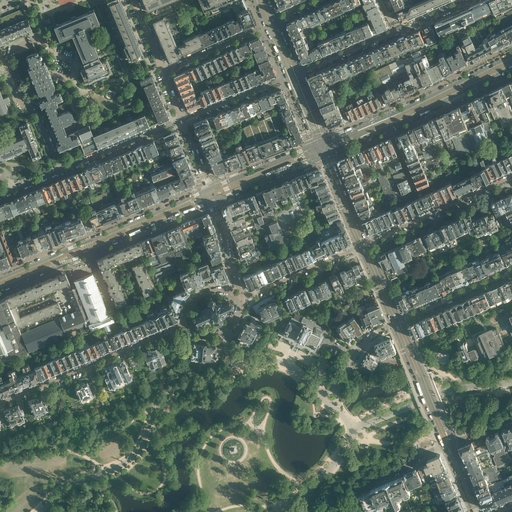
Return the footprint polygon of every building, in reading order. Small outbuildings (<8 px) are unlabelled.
[(106,0),(132,61),(137,60),(140,62),(144,60),(118,0),(106,0)] [(142,0),(147,11),(173,0),(142,0)] [(254,23),(244,0),(198,0),(206,18),(232,7),(237,20),(238,20),(241,29),(246,26),(254,23)] [(295,4),(292,0),(277,0),(277,1),(280,9),(282,10),(288,7),(295,4)] [(343,10),(339,0),(338,0),(334,2),(339,14),(341,13),(340,11),(343,10)] [(349,9),(345,0),(339,0),(343,10),(346,9),(347,10),(349,9)] [(354,5),(352,0),(345,0),(349,9),(352,8),(351,6),(354,5)] [(377,5),(375,0),(372,0),(365,3),(363,4),(366,10),(367,10),(377,5)] [(406,0),(404,1),(403,0),(391,0),(396,10),(415,1),(414,0),(406,0)] [(410,19),(451,0),(425,0),(416,4),(405,9),(410,19)] [(493,10),(490,2),(489,0),(483,3),(488,13),(493,10)] [(511,1),(511,2),(511,0),(494,0),(490,2),(493,10),(497,18),(511,10),(511,1)] [(415,1),(396,10),(398,12),(405,9),(416,4),(415,1)] [(339,14),(334,2),(328,5),(333,15),(336,13),(336,15),(339,14)] [(488,13),(483,3),(477,5),(482,16),(488,13)] [(333,15),(328,5),(323,7),(327,19),(330,18),(329,16),(333,15)] [(383,16),(377,5),(367,10),(368,12),(367,13),(369,18),(370,17),(371,21),(383,16)] [(482,16),(477,5),(470,8),(475,19),(482,16)] [(327,19),(323,7),(317,10),(321,20),(324,19),(325,20),(327,19)] [(467,24),(476,20),(475,19),(470,8),(435,24),(440,36),(460,28),(463,35),(470,31),(467,24)] [(410,19),(405,9),(398,12),(402,22),(410,19)] [(3,98),(0,90),(0,74),(1,74),(0,70),(0,44),(6,42),(7,44),(30,34),(28,31),(31,29),(27,19),(26,19),(25,15),(22,10),(0,19),(2,24),(4,28),(3,29),(1,30),(0,27),(0,114),(1,116),(14,111),(12,106),(7,108),(5,102),(10,100),(8,96),(3,98)] [(70,34),(83,64),(100,57),(87,27),(97,23),(92,10),(53,26),(58,39),(68,35),(70,34)] [(321,20),(317,10),(312,12),(316,23),(321,20)] [(511,11),(498,17),(502,25),(503,25),(505,30),(511,42),(511,41),(511,11)] [(316,23),(312,12),(307,15),(310,24),(311,25),(316,23)] [(185,39),(184,37),(174,13),(151,23),(168,63),(203,46),(198,36),(198,35),(184,41),(186,44),(184,45),(184,44),(183,45),(179,47),(179,45),(177,46),(175,43),(177,42),(185,39)] [(310,24),(307,15),(301,17),(305,27),(310,24)] [(388,28),(383,16),(371,21),(374,26),(371,28),(373,34),(377,32),(377,33),(388,28)] [(305,27),(301,17),(297,19),(288,23),(287,25),(289,30),(298,26),(298,27),(300,26),(302,31),(306,29),(305,27)] [(241,29),(238,20),(237,20),(235,22),(233,19),(225,23),(231,34),(241,29)] [(373,34),(371,28),(368,23),(365,24),(365,22),(362,23),(363,25),(368,36),(373,34)] [(231,34),(225,23),(220,25),(225,36),(231,34)] [(225,36),(220,25),(215,28),(220,39),(225,36)] [(368,36),(363,25),(357,27),(362,39),(368,36)] [(300,31),(298,27),(298,26),(289,30),(291,35),(300,31)] [(437,42),(433,34),(434,34),(434,33),(433,34),(431,30),(432,30),(430,26),(422,30),(423,33),(424,33),(426,37),(425,37),(426,38),(430,45),(437,42)] [(477,50),(470,35),(464,37),(463,35),(462,35),(458,37),(461,44),(471,62),(471,63),(472,62),(477,60),(478,59),(491,52),(491,53),(492,52),(494,51),(489,40),(482,26),(479,27),(473,30),(475,35),(477,34),(482,45),(480,46),(481,48),(477,50)] [(362,39),(357,27),(352,30),(356,41),(362,39)] [(220,39),(215,28),(209,31),(214,41),(220,39)] [(308,48),(306,43),(312,40),(307,29),(306,29),(302,31),(301,32),(301,31),(300,31),(291,35),(294,41),(296,47),(298,53),(301,58),(310,54),(307,49),(308,48)] [(356,41),(352,30),(346,32),(351,43),(356,41)] [(511,42),(505,30),(503,31),(504,34),(500,35),(506,45),(511,42)] [(214,41),(209,31),(204,33),(209,44),(214,41)] [(427,48),(420,31),(419,31),(415,33),(420,44),(422,49),(427,48)] [(351,43),(346,32),(341,35),(345,46),(351,43)] [(209,44),(204,33),(198,36),(203,46),(209,44)] [(420,44),(415,33),(410,35),(415,46),(420,44)] [(506,45),(500,35),(498,36),(497,34),(494,35),(500,48),(506,45)] [(345,46),(341,35),(335,37),(340,48),(345,46)] [(415,46),(410,35),(404,37),(409,48),(415,46)] [(500,48),(494,35),(492,36),(493,39),(489,40),(494,51),(495,50),(495,51),(500,48)] [(340,48),(335,37),(335,36),(329,38),(329,39),(334,51),(340,48)] [(253,47),(255,52),(264,48),(264,47),(263,44),(262,42),(260,38),(258,37),(247,42),(244,44),(232,50),(237,61),(239,60),(239,59),(250,54),(248,51),(252,50),(251,48),(253,47)] [(409,48),(404,37),(398,40),(403,51),(409,48)] [(455,71),(468,64),(462,52),(463,51),(462,50),(460,45),(459,45),(459,44),(458,44),(454,37),(442,43),(441,43),(441,44),(443,46),(452,42),(453,42),(455,47),(456,47),(457,49),(459,48),(460,51),(456,52),(458,56),(454,58),(454,57),(455,56),(455,55),(454,53),(452,54),(447,57),(455,71)] [(334,51),(329,39),(324,42),(329,53),(334,51)] [(403,51),(398,40),(393,42),(398,53),(403,51)] [(329,53),(324,42),(319,44),(319,46),(323,55),(329,53)] [(398,53),(393,42),(388,44),(392,55),(398,53)] [(392,55),(388,44),(387,44),(387,45),(382,47),(387,58),(392,55)] [(323,55),(319,46),(313,49),(310,51),(311,53),(314,59),(324,55),(323,55)] [(387,58),(382,47),(377,49),(381,60),(387,58)] [(440,78),(434,66),(431,67),(431,66),(430,66),(426,59),(431,57),(436,55),(433,47),(420,51),(433,82),(440,78)] [(269,59),(264,48),(255,52),(253,53),(258,64),(269,59)] [(381,60),(377,49),(371,51),(376,62),(381,60)] [(237,61),(232,50),(226,52),(231,63),(234,61),(234,62),(237,61)] [(376,62),(371,51),(371,52),(366,54),(370,64),(376,62)] [(433,82),(420,51),(410,55),(411,55),(403,59),(402,58),(389,64),(394,77),(408,70),(417,90),(425,86),(433,82)] [(67,135),(63,125),(71,122),(70,121),(71,121),(73,117),(71,112),(67,111),(58,114),(57,111),(56,109),(55,106),(58,105),(56,102),(62,99),(59,92),(52,95),(51,93),(53,92),(52,90),(54,89),(54,87),(55,87),(54,85),(50,76),(51,76),(48,70),(44,61),(41,62),(40,58),(41,57),(41,56),(41,55),(40,55),(39,56),(37,52),(33,54),(32,53),(30,54),(30,55),(26,57),(30,67),(27,68),(31,77),(33,83),(34,83),(37,92),(38,92),(38,94),(39,94),(40,94),(40,95),(44,93),(45,95),(46,98),(38,101),(41,108),(50,131),(54,129),(60,142),(56,143),(59,151),(68,147),(71,146),(71,145),(79,142),(80,143),(84,153),(98,148),(89,126),(83,128),(67,135)] [(231,63),(226,52),(221,55),(225,65),(228,64),(229,65),(231,64),(231,63)] [(440,63),(445,76),(455,71),(447,57),(445,52),(438,55),(440,58),(437,59),(440,63)] [(314,59),(311,53),(310,54),(301,58),(303,63),(305,63),(314,59)] [(370,64),(366,54),(360,56),(366,70),(369,68),(368,65),(370,64)] [(226,66),(225,65),(221,55),(215,57),(221,69),(226,66)] [(366,70),(360,56),(355,58),(360,69),(362,68),(364,71),(366,70)] [(100,57),(83,64),(85,70),(81,72),(87,84),(115,72),(110,59),(107,60),(102,62),(100,57)] [(221,69),(215,57),(210,60),(215,71),(221,69)] [(360,69),(355,58),(350,61),(355,74),(358,73),(357,70),(360,69)] [(273,70),(271,64),(269,59),(258,64),(260,69),(261,68),(263,72),(260,73),(261,75),(273,70)] [(215,71),(210,60),(204,62),(210,74),(215,71)] [(355,74),(350,61),(344,63),(349,74),(351,72),(353,76),(355,74)] [(210,74),(204,62),(199,65),(204,77),(210,74)] [(349,74),(344,63),(339,65),(345,79),(347,78),(346,75),(349,74)] [(445,76),(440,63),(434,66),(440,78),(445,76)] [(399,88),(394,77),(389,64),(373,72),(381,90),(387,104),(403,96),(399,88)] [(204,77),(199,65),(193,68),(198,79),(204,77)] [(345,79),(339,65),(333,67),(338,78),(341,77),(342,80),(345,79)] [(338,78),(333,67),(328,70),(334,84),(337,82),(335,79),(338,78)] [(198,79),(193,68),(187,70),(190,77),(191,79),(192,78),(192,79),(194,78),(196,80),(198,79)] [(190,77),(187,70),(173,77),(176,83),(188,78),(190,77)] [(263,81),(261,75),(260,73),(256,74),(255,70),(253,71),(257,83),(263,81)] [(274,76),(275,74),(273,70),(261,75),(263,81),(267,79),(268,79),(270,78),(271,78),(274,76)] [(334,84),(328,70),(322,72),(325,78),(326,81),(327,82),(330,81),(331,85),(334,84)] [(417,90),(408,70),(394,77),(399,88),(403,96),(410,93),(417,90)] [(257,83),(253,71),(247,73),(247,74),(252,85),(254,84),(257,83)] [(325,78),(322,72),(310,77),(309,79),(311,83),(323,78),(323,79),(325,78)] [(252,85),(247,74),(241,76),(246,87),(252,85)] [(154,82),(151,76),(139,81),(142,87),(143,86),(154,82)] [(246,87),(241,76),(236,78),(240,90),(246,87)] [(189,84),(188,80),(189,80),(188,78),(176,83),(178,88),(189,84)] [(240,90),(236,78),(230,81),(235,92),(240,90)] [(324,84),(322,82),(323,79),(323,78),(311,83),(314,89),(324,84)] [(235,92),(230,81),(225,83),(229,94),(235,92)] [(156,87),(154,82),(143,86),(146,92),(156,88),(156,87)] [(511,87),(510,82),(502,86),(506,96),(510,95),(511,99),(511,87)] [(190,83),(189,84),(178,88),(181,94),(193,89),(190,83)] [(229,94),(225,83),(219,85),(224,96),(229,94)] [(316,94),(327,89),(330,88),(329,86),(325,87),(324,84),(314,89),(316,94)] [(224,96),(219,85),(214,88),(218,98),(224,96)] [(502,127),(511,122),(511,110),(511,111),(507,98),(506,96),(502,86),(502,87),(498,88),(494,90),(490,92),(487,94),(493,108),(494,108),(498,117),(502,127)] [(356,119),(349,104),(341,87),(337,89),(343,104),(339,106),(338,106),(323,112),(328,124),(343,118),(343,117),(347,115),(350,121),(356,119)] [(159,94),(156,88),(146,92),(148,98),(159,94)] [(218,98),(214,88),(208,90),(213,101),(218,98)] [(194,95),(195,94),(193,89),(181,94),(183,99),(194,95)] [(213,101),(208,90),(203,92),(207,103),(213,101)] [(284,95),(282,91),(280,90),(272,93),(274,99),(284,96),(284,95)] [(319,101),(333,95),(336,94),(335,92),(333,93),(333,92),(331,93),(330,90),(316,95),(319,101)] [(382,106),(387,104),(381,90),(376,93),(382,106)] [(207,103),(203,92),(201,93),(202,96),(198,97),(199,99),(201,105),(207,103)] [(275,102),(274,99),(272,93),(271,93),(267,95),(271,106),(273,106),(272,103),(275,102)] [(382,106),(376,93),(373,94),(372,93),(370,94),(377,109),(382,106)] [(161,100),(159,94),(148,98),(151,104),(161,100)] [(377,109),(370,94),(367,96),(367,97),(366,98),(372,111),(377,109)] [(493,108),(487,94),(480,97),(489,115),(493,115),(495,119),(498,117),(494,108),(493,108)] [(196,100),(194,95),(183,99),(185,105),(196,100)] [(280,123),(278,118),(276,114),(275,114),(272,109),(272,108),(271,106),(267,95),(262,97),(266,108),(269,114),(264,116),(265,118),(243,127),(251,146),(256,159),(262,157),(289,146),(284,135),(280,123)] [(321,107),(335,101),(339,99),(338,96),(334,98),(333,95),(319,101),(321,107)] [(286,101),(284,96),(274,99),(275,102),(277,106),(278,105),(286,101)] [(266,108),(262,97),(257,99),(262,110),(264,116),(269,114),(266,108)] [(491,144),(498,141),(495,135),(493,136),(493,134),(495,133),(490,121),(490,119),(489,115),(480,97),(472,101),(479,115),(478,115),(480,118),(482,123),(469,128),(460,107),(452,111),(451,111),(443,115),(455,145),(456,150),(458,154),(459,157),(475,150),(475,149),(490,142),(491,144)] [(372,111),(366,98),(363,99),(362,98),(359,99),(366,114),(372,111)] [(201,105),(199,99),(197,100),(196,100),(185,105),(187,111),(188,110),(188,111),(201,105)] [(262,110),(257,99),(254,100),(251,101),(255,111),(259,110),(259,111),(262,110)] [(366,114),(359,99),(357,100),(357,102),(353,104),(352,103),(349,104),(356,119),(366,114)] [(164,106),(161,100),(151,104),(153,110),(164,106)] [(255,111),(251,101),(248,103),(246,103),(250,114),(252,114),(252,113),(255,111)] [(289,107),(286,101),(278,105),(277,106),(272,108),(272,109),(274,108),(275,110),(276,110),(277,112),(279,111),(289,107)] [(323,112),(338,106),(339,106),(338,104),(336,104),(335,101),(321,107),(323,112)] [(479,115),(472,101),(466,104),(470,115),(473,121),(480,118),(478,115),(479,115)] [(250,114),(246,103),(240,106),(245,118),(251,116),(250,114)] [(66,110),(64,104),(57,107),(57,109),(56,109),(57,111),(58,110),(59,112),(66,110)] [(470,115),(466,104),(460,107),(467,121),(469,121),(467,116),(470,115)] [(166,112),(164,106),(153,110),(156,116),(166,112)] [(245,118),(240,106),(234,108),(239,120),(245,118)] [(291,112),(289,107),(279,111),(277,112),(278,116),(281,115),(282,116),(291,112)] [(239,120),(234,108),(228,110),(233,121),(233,123),(239,120)] [(233,121),(228,110),(223,113),(228,125),(230,124),(229,122),(233,121)] [(169,118),(167,112),(166,112),(156,116),(159,123),(159,122),(161,122),(166,119),(167,119),(169,118),(169,119),(169,118)] [(284,121),(293,118),(291,112),(282,116),(278,118),(280,123),(284,121)] [(228,125),(223,113),(217,115),(222,127),(228,125)] [(149,127),(144,114),(138,117),(143,129),(149,127)] [(82,126),(80,125),(77,118),(77,116),(75,115),(74,117),(74,116),(73,117),(71,121),(70,121),(71,122),(63,125),(67,135),(83,128),(82,126)] [(222,127),(217,115),(212,117),(213,119),(217,129),(222,127)] [(330,129),(350,121),(347,115),(343,117),(343,118),(328,124),(330,129)] [(455,145),(443,115),(437,118),(444,138),(445,140),(449,139),(451,147),(455,145)] [(143,129),(138,117),(133,119),(138,131),(143,129)] [(195,128),(207,122),(213,119),(212,117),(208,118),(208,119),(207,119),(204,120),(199,122),(193,124),(195,128)] [(296,124),(293,118),(284,121),(287,127),(296,124)] [(444,138),(437,118),(429,122),(428,122),(434,138),(435,142),(444,138)] [(138,131),(133,119),(127,122),(132,134),(138,131)] [(15,154),(18,153),(29,148),(30,153),(33,159),(43,155),(36,138),(29,122),(19,126),(21,132),(22,132),(24,136),(13,141),(13,140),(10,142),(8,143),(7,140),(0,143),(0,160),(5,159),(4,159),(15,154)] [(132,134),(127,122),(121,124),(126,136),(132,134)] [(197,134),(209,128),(207,122),(195,128),(197,134)] [(434,138),(428,122),(423,124),(427,136),(429,140),(431,139),(433,144),(436,143),(435,142),(434,138)] [(104,145),(99,133),(95,123),(89,126),(98,148),(104,145)] [(126,136),(121,124),(116,126),(121,138),(126,136)] [(298,129),(296,124),(287,127),(287,129),(289,128),(290,132),(298,129)] [(441,159),(437,146),(432,148),(430,144),(427,145),(426,141),(429,140),(427,136),(423,124),(422,125),(419,126),(418,127),(414,129),(414,128),(413,129),(419,144),(422,143),(423,147),(421,147),(422,151),(423,154),(425,160),(409,166),(411,172),(422,168),(427,166),(427,165),(441,159)] [(121,138),(116,126),(110,129),(115,141),(121,138)] [(200,140),(212,134),(209,128),(197,134),(200,140)] [(115,141),(110,129),(99,133),(104,145),(115,141)] [(302,139),(300,135),(298,129),(290,132),(289,133),(290,135),(293,144),(294,144),(302,141),(302,139)] [(419,144),(413,129),(408,131),(416,153),(422,151),(421,147),(419,144)] [(416,153),(408,131),(396,136),(401,147),(407,160),(417,156),(416,153)] [(177,138),(175,132),(163,137),(166,143),(177,138)] [(202,146),(215,140),(212,134),(200,140),(202,146)] [(293,144),(290,135),(287,135),(287,134),(284,135),(289,146),(293,144)] [(165,149),(179,143),(179,142),(178,140),(177,138),(166,143),(164,143),(165,146),(162,147),(163,148),(157,151),(158,152),(165,149)] [(397,155),(390,139),(384,141),(392,159),(395,158),(394,156),(397,155)] [(205,152),(217,146),(215,140),(202,146),(205,152)] [(157,151),(155,146),(157,145),(156,141),(154,142),(153,141),(148,144),(152,155),(153,155),(153,154),(157,152),(157,153),(158,153),(158,152),(157,151)] [(397,170),(392,159),(384,141),(378,144),(392,176),(404,171),(402,167),(397,170)] [(182,149),(181,147),(180,146),(179,143),(165,149),(167,152),(170,151),(171,154),(182,149)] [(152,155),(148,144),(142,146),(146,157),(151,155),(151,156),(152,155)] [(392,176),(378,144),(367,148),(377,172),(376,173),(388,202),(395,200),(402,197),(401,195),(396,184),(395,182),(392,176)] [(251,161),(245,149),(242,150),(240,145),(238,146),(245,163),(251,161)] [(146,157),(142,146),(136,148),(141,159),(146,157)] [(207,157),(219,152),(217,146),(205,152),(207,157)] [(245,163),(238,146),(235,147),(237,152),(235,153),(240,165),(245,163)] [(256,159),(251,146),(245,148),(245,149),(251,161),(256,159)] [(141,159),(136,148),(131,150),(131,151),(135,161),(141,159)] [(377,172),(367,148),(362,151),(366,162),(369,168),(372,175),(376,173),(377,172)] [(182,149),(171,154),(170,154),(173,160),(185,155),(182,149)] [(135,161),(131,151),(125,153),(130,164),(135,161)] [(366,162),(362,151),(356,153),(360,162),(361,164),(366,162)] [(511,169),(506,156),(503,151),(500,152),(502,156),(503,156),(503,158),(500,159),(506,172),(511,169)] [(216,160),(222,157),(219,152),(207,157),(209,163),(216,160)] [(130,164),(125,153),(119,155),(124,166),(130,164)] [(240,165),(235,153),(228,155),(233,168),(240,165)] [(360,162),(356,153),(351,156),(355,165),(360,162)] [(409,166),(425,160),(423,154),(417,156),(407,160),(409,166)] [(124,166),(119,155),(114,158),(119,170),(120,169),(119,168),(124,166)] [(187,161),(185,155),(173,160),(175,166),(187,161)] [(234,168),(233,168),(228,155),(222,158),(223,159),(223,160),(227,170),(234,168)] [(402,167),(400,162),(397,155),(394,156),(395,158),(392,159),(397,170),(402,167)] [(355,165),(351,156),(344,158),(348,167),(355,165)] [(506,172),(500,159),(497,161),(494,156),(492,157),(494,162),(500,175),(506,172)] [(119,170),(114,158),(108,160),(113,171),(117,169),(118,170),(119,170)] [(366,162),(361,164),(355,166),(355,165),(348,167),(344,158),(339,160),(339,162),(345,178),(362,171),(369,168),(366,162)] [(495,178),(489,165),(485,167),(484,163),(484,162),(483,159),(480,160),(483,168),(489,180),(495,178)] [(113,171),(108,160),(102,162),(107,175),(109,174),(108,173),(113,171)] [(221,172),(217,162),(216,160),(209,163),(212,170),(214,173),(216,174),(221,172)] [(227,170),(223,160),(217,162),(221,172),(221,173),(227,170)] [(196,182),(191,171),(189,166),(187,161),(175,166),(172,167),(174,173),(178,172),(180,176),(183,175),(184,177),(188,187),(195,184),(196,182)] [(436,168),(436,166),(438,165),(437,161),(428,165),(431,172),(434,171),(433,169),(436,168)] [(108,176),(107,175),(102,162),(102,163),(101,163),(100,163),(99,164),(98,164),(97,165),(96,165),(103,182),(105,181),(104,177),(107,175),(107,176),(108,176)] [(500,175),(494,162),(489,164),(489,165),(495,178),(500,175)] [(174,173),(172,167),(170,163),(165,165),(169,175),(174,173)] [(103,182),(96,165),(90,168),(95,181),(97,181),(96,180),(99,179),(100,183),(103,182)] [(169,175),(165,165),(157,168),(161,178),(169,175)] [(95,181),(90,168),(89,168),(88,168),(87,168),(88,169),(86,169),(84,170),(83,170),(90,187),(92,186),(91,182),(94,181),(94,182),(95,181)] [(161,178),(157,168),(150,171),(154,181),(161,178)] [(424,173),(422,168),(411,172),(414,178),(424,173)] [(476,186),(470,174),(468,168),(466,169),(469,176),(460,180),(465,191),(471,189),(476,187),(476,186)] [(489,180),(483,168),(481,169),(481,170),(477,171),(483,183),(489,180)] [(327,187),(320,170),(320,169),(319,169),(301,176),(306,190),(310,189),(311,191),(315,189),(316,192),(327,187)] [(90,187),(83,170),(82,171),(79,172),(78,173),(77,173),(82,186),(86,184),(88,188),(90,187)] [(483,183),(477,171),(477,170),(474,171),(475,172),(470,174),(476,186),(483,183)] [(360,180),(358,176),(363,174),(362,171),(345,178),(347,184),(360,180)] [(406,177),(404,171),(392,176),(395,182),(406,177)] [(82,186),(77,173),(75,174),(75,173),(73,174),(73,175),(71,175),(78,192),(80,191),(79,187),(82,186)] [(427,179),(424,173),(414,178),(416,184),(427,179)] [(465,191),(460,180),(457,173),(450,176),(453,183),(452,184),(457,195),(462,193),(465,191)] [(78,192),(71,175),(71,176),(69,176),(67,177),(65,178),(70,191),(74,189),(75,193),(78,192)] [(306,190),(301,176),(299,177),(298,177),(295,178),(301,195),(304,193),(304,191),(306,190)] [(188,187),(184,177),(178,179),(183,189),(188,187)] [(434,184),(431,177),(427,179),(416,184),(418,189),(427,186),(427,187),(428,186),(434,184)] [(70,191),(65,178),(58,181),(65,197),(68,196),(66,192),(70,191)] [(311,219),(307,210),(304,202),(301,195),(295,178),(289,181),(299,204),(296,205),(276,213),(277,213),(274,214),(277,221),(286,242),(287,244),(305,236),(305,235),(305,230),(302,223),(311,219)] [(183,189),(178,179),(173,181),(177,191),(183,189)] [(411,190),(407,179),(396,184),(401,195),(411,190)] [(362,186),(360,180),(347,184),(350,191),(362,186)] [(457,195),(452,184),(451,185),(450,183),(449,180),(446,182),(447,184),(444,186),(449,198),(457,195)] [(65,197),(58,181),(52,183),(57,196),(61,194),(63,198),(65,197)] [(177,191),(173,181),(167,184),(171,194),(177,191)] [(299,204),(289,181),(284,183),(288,192),(292,203),(295,202),(296,205),(299,204)] [(171,194),(167,184),(166,182),(163,183),(155,186),(160,199),(171,194)] [(57,196),(52,183),(46,186),(53,203),(55,202),(54,198),(57,196)] [(288,192),(284,183),(273,187),(276,197),(280,195),(281,198),(280,198),(282,201),(287,199),(286,196),(285,196),(284,194),(288,192)] [(53,203),(46,186),(45,186),(44,187),(44,186),(41,187),(41,188),(40,188),(45,200),(45,201),(49,200),(50,204),(53,203)] [(160,199),(155,186),(154,187),(154,186),(150,187),(151,188),(150,189),(155,201),(160,199)] [(365,192),(362,186),(350,191),(353,197),(365,192)] [(436,204),(431,192),(428,186),(427,187),(424,188),(427,195),(418,199),(423,210),(436,204)] [(449,198),(444,186),(437,189),(443,201),(449,198)] [(276,197),(273,187),(262,192),(265,201),(269,200),(270,202),(269,203),(270,206),(279,202),(276,197)] [(330,193),(327,187),(316,192),(319,198),(330,193)] [(45,200),(40,188),(39,188),(33,191),(38,203),(45,200)] [(155,201),(150,189),(149,188),(144,190),(150,203),(155,201)] [(443,201),(437,189),(431,192),(436,204),(443,201)] [(150,203),(144,190),(139,192),(145,205),(150,203)] [(38,203),(33,191),(29,193),(27,193),(32,205),(38,203)] [(120,216),(113,199),(110,191),(82,202),(87,213),(91,211),(94,216),(89,218),(93,228),(120,216)] [(140,208),(134,194),(133,191),(128,194),(134,210),(140,208)] [(367,199),(366,196),(368,195),(367,191),(365,192),(353,197),(355,203),(367,199)] [(145,205),(139,192),(138,193),(137,194),(137,193),(134,194),(140,208),(145,205)] [(267,206),(265,201),(262,192),(256,194),(259,202),(261,208),(266,206),(267,209),(268,212),(273,210),(272,207),(269,209),(267,206)] [(32,205),(27,193),(21,196),(26,208),(32,205)] [(332,200),(330,193),(319,198),(321,204),(332,200)] [(134,210),(128,194),(123,196),(129,212),(134,210)] [(511,207),(511,194),(493,203),(497,214),(498,213),(505,210),(511,207)] [(258,206),(254,195),(248,198),(252,207),(253,210),(255,214),(257,213),(256,212),(260,210),(258,206)] [(26,208),(21,196),(18,197),(14,199),(19,211),(26,208)] [(129,212),(123,196),(117,198),(119,203),(124,214),(129,212)] [(252,207),(248,198),(248,197),(243,199),(239,201),(243,211),(245,210),(244,207),(248,205),(249,208),(252,207)] [(124,214),(119,203),(118,203),(116,198),(113,199),(120,216),(124,214)] [(19,211),(14,199),(8,202),(13,213),(19,211)] [(369,205),(367,199),(355,203),(358,210),(368,205),(369,205)] [(423,210),(418,199),(411,202),(417,213),(423,210)] [(335,206),(332,200),(321,204),(315,206),(316,209),(322,207),(324,211),(335,206)] [(243,211),(239,201),(235,203),(231,204),(235,214),(237,213),(236,210),(240,208),(241,212),(243,211)] [(13,213),(8,202),(2,204),(7,217),(13,214),(13,213)] [(417,213),(411,202),(405,205),(410,216),(417,213)] [(235,214),(231,204),(227,206),(231,216),(233,215),(235,220),(237,219),(235,214)] [(359,214),(374,208),(373,205),(369,207),(368,205),(358,210),(359,214)] [(410,216),(405,205),(401,207),(400,206),(398,207),(403,219),(410,216)] [(231,216),(227,206),(222,208),(222,210),(221,210),(223,214),(227,222),(233,220),(231,216)] [(337,212),(335,206),(324,211),(326,217),(337,212)] [(403,219),(398,207),(396,208),(396,209),(392,211),(397,222),(403,219)] [(369,217),(374,215),(372,210),(360,215),(363,222),(370,219),(369,217)] [(397,222),(392,211),(391,210),(386,212),(391,224),(397,222)] [(340,219),(337,212),(326,217),(329,223),(335,221),(340,219)] [(391,224),(386,212),(380,215),(386,227),(391,224)] [(211,221),(210,217),(209,217),(208,215),(209,215),(208,215),(207,214),(201,217),(204,226),(206,226),(205,225),(212,222),(211,221)] [(474,221),(473,220),(470,214),(464,217),(469,230),(470,231),(475,228),(476,228),(474,221)] [(386,227),(380,215),(375,217),(380,229),(386,227)] [(499,228),(493,216),(491,215),(489,216),(488,215),(486,216),(492,231),(499,228)] [(79,233),(74,221),(72,216),(66,219),(67,221),(73,236),(79,233)] [(86,231),(81,220),(80,216),(77,217),(78,219),(74,220),(79,233),(86,231)] [(240,224),(239,221),(245,219),(244,216),(237,219),(235,220),(233,220),(227,222),(229,228),(240,224)] [(492,231),(486,216),(484,217),(479,219),(484,232),(485,234),(492,231)] [(92,228),(88,217),(81,220),(86,231),(92,228)] [(215,231),(212,224),(212,222),(205,225),(206,226),(204,226),(201,217),(196,219),(198,225),(203,236),(203,235),(215,231)] [(380,229),(375,217),(370,219),(375,232),(380,229)] [(469,230),(464,217),(458,220),(463,233),(469,230)] [(203,236),(198,225),(196,219),(191,221),(196,234),(198,238),(203,236)] [(344,228),(340,219),(335,221),(336,224),(337,224),(338,226),(335,227),(336,230),(335,230),(335,231),(344,228)] [(375,232),(370,219),(363,222),(368,233),(370,234),(375,232)] [(484,232),(479,219),(476,220),(475,219),(473,220),(474,221),(476,228),(475,228),(478,235),(484,232)] [(463,233),(458,220),(452,223),(457,235),(463,233)] [(73,236),(67,221),(65,222),(66,224),(62,225),(67,238),(73,236)] [(196,234),(191,221),(186,223),(189,230),(193,240),(198,238),(196,234)] [(286,242),(277,221),(268,224),(271,232),(269,233),(269,234),(264,236),(266,240),(268,246),(269,249),(286,242)] [(245,229),(243,225),(246,224),(245,222),(240,224),(229,228),(232,234),(245,229)] [(193,240),(189,230),(186,223),(181,225),(185,235),(186,238),(187,240),(188,242),(193,240)] [(457,235),(452,223),(446,225),(454,244),(457,243),(454,237),(457,235)] [(60,241),(55,228),(52,229),(50,225),(48,226),(55,243),(60,241)] [(67,238),(62,225),(58,227),(57,225),(55,226),(55,228),(60,241),(67,238)] [(186,238),(185,235),(181,225),(178,226),(184,241),(186,246),(188,245),(189,245),(188,242),(187,240),(186,238)] [(454,244),(446,225),(440,228),(446,242),(449,240),(451,245),(454,244)] [(55,243),(48,226),(42,228),(49,245),(55,243)] [(186,246),(184,241),(178,226),(173,229),(172,229),(171,229),(169,230),(167,231),(166,231),(171,244),(174,250),(170,252),(172,257),(182,253),(183,257),(185,256),(185,254),(187,253),(186,251),(190,250),(188,245),(186,246)] [(49,245),(42,228),(37,230),(37,232),(44,248),(49,245)] [(344,228),(335,231),(336,233),(336,234),(338,233),(338,234),(339,234),(344,246),(349,244),(349,243),(350,243),(350,242),(350,241),(344,228)] [(246,235),(250,233),(249,231),(246,232),(245,229),(232,234),(234,240),(246,235)] [(444,241),(438,229),(432,232),(437,244),(436,245),(437,247),(439,246),(438,244),(444,241)] [(12,257),(2,231),(0,231),(0,239),(5,252),(10,266),(15,264),(14,263),(16,262),(19,261),(18,260),(19,259),(19,258),(22,257),(16,244),(16,243),(14,244),(14,245),(15,248),(13,248),(16,256),(13,257),(12,257)] [(171,244),(166,231),(162,233),(167,245),(171,244)] [(205,241),(217,236),(215,231),(203,235),(205,240),(203,240),(204,242),(205,242),(205,241)] [(44,248),(37,232),(32,234),(33,237),(38,250),(44,248)] [(437,244),(432,232),(424,235),(431,251),(437,248),(437,247),(436,245),(437,244)] [(172,257),(170,252),(167,245),(162,233),(151,238),(157,254),(150,257),(147,258),(156,282),(179,273),(172,257)] [(344,246),(339,234),(338,234),(338,233),(336,234),(336,233),(332,234),(333,237),(338,248),(338,249),(344,246)] [(490,241),(501,237),(499,233),(488,237),(490,241)] [(235,247),(236,246),(255,238),(254,236),(251,238),(251,237),(247,238),(246,235),(234,240),(236,244),(234,244),(235,247)] [(38,250),(33,237),(31,238),(30,236),(28,237),(34,252),(38,250)] [(218,242),(217,240),(217,236),(205,241),(205,242),(206,245),(205,245),(206,247),(218,242)] [(338,248),(333,237),(328,239),(327,236),(325,237),(327,239),(332,251),(338,248)] [(34,252),(28,237),(26,238),(27,240),(25,241),(30,253),(34,252)] [(157,254),(151,238),(151,237),(150,238),(144,240),(150,257),(157,254)] [(427,252),(424,245),(421,237),(407,243),(410,250),(413,248),(413,249),(413,251),(414,253),(415,254),(416,254),(421,252),(422,254),(427,252)] [(238,252),(256,244),(256,243),(253,244),(252,243),(249,244),(248,242),(255,239),(255,238),(236,246),(238,250),(236,251),(237,253),(238,252)] [(30,253),(25,241),(23,242),(22,239),(20,240),(26,255),(30,253)] [(326,254),(319,239),(315,241),(317,245),(310,248),(315,259),(326,254)] [(332,251),(327,239),(322,242),(321,239),(319,239),(326,254),(332,251)] [(26,255),(20,240),(18,241),(19,243),(16,244),(22,257),(26,255)] [(150,257),(144,240),(140,242),(144,252),(145,254),(147,258),(150,257)] [(144,252),(140,242),(139,242),(134,244),(122,249),(126,259),(143,253),(144,252)] [(219,248),(218,242),(206,247),(208,253),(219,248)] [(413,256),(410,250),(407,243),(404,244),(404,243),(401,244),(402,245),(399,246),(405,260),(412,257),(413,256)] [(244,257),(258,250),(257,248),(254,250),(254,249),(251,250),(250,248),(257,245),(256,244),(238,252),(239,256),(240,258),(244,257)] [(511,245),(506,248),(505,246),(499,248),(499,249),(498,250),(499,252),(505,265),(510,263),(511,262),(511,261),(511,260),(511,245)] [(408,268),(405,260),(399,246),(383,253),(382,252),(381,253),(380,254),(381,254),(378,256),(384,268),(387,275),(391,274),(391,272),(394,270),(395,274),(408,268)] [(220,254),(219,248),(208,253),(209,254),(210,254),(211,257),(220,254)] [(315,259),(310,248),(304,251),(309,262),(315,259)] [(126,259),(122,249),(109,254),(114,265),(126,259)] [(257,258),(256,254),(259,252),(258,250),(244,257),(247,262),(251,260),(257,258)] [(309,262),(304,251),(299,253),(303,264),(309,262)] [(10,266),(5,252),(0,253),(1,256),(0,256),(0,267),(1,270),(10,266)] [(505,265),(499,252),(493,255),(499,268),(503,266),(505,265)] [(303,264),(299,253),(293,256),(298,267),(303,264)] [(109,266),(114,265),(109,254),(96,260),(103,275),(111,272),(109,266)] [(221,260),(220,254),(211,257),(210,258),(211,261),(210,262),(211,264),(221,260)] [(298,267),(293,256),(292,255),(287,258),(292,269),(298,267)] [(499,268),(493,255),(486,258),(492,271),(494,270),(499,268)] [(292,269),(287,258),(281,260),(286,272),(292,269)] [(492,271),(486,258),(480,261),(480,262),(486,274),(492,271)] [(286,272),(281,260),(275,263),(281,274),(286,272)] [(479,277),(472,262),(472,261),(467,264),(468,265),(473,278),(474,278),(476,278),(476,279),(479,277)] [(486,274),(480,262),(476,264),(475,261),(472,262),(479,277),(486,274)] [(146,274),(142,262),(131,267),(138,282),(147,278),(145,274),(146,274)] [(212,276),(210,271),(207,263),(198,267),(200,272),(203,271),(203,272),(200,273),(203,279),(212,276)] [(281,274),(275,263),(269,266),(274,277),(281,274)] [(261,283),(256,272),(252,264),(246,267),(249,274),(255,286),(261,283)] [(365,275),(363,270),(360,264),(357,266),(357,265),(356,265),(356,266),(356,265),(353,267),(352,268),(347,271),(352,281),(355,280),(355,281),(358,280),(358,281),(359,280),(360,281),(361,280),(362,279),(361,279),(366,277),(365,275)] [(229,280),(225,272),(223,266),(222,265),(219,266),(219,265),(216,266),(221,280),(222,283),(229,280)] [(473,278),(468,265),(462,268),(468,281),(468,280),(468,281),(469,281),(470,281),(471,281),(472,280),(473,279),(474,279),(473,278)] [(221,280),(216,266),(213,267),(214,270),(210,271),(212,276),(215,283),(221,280)] [(274,277),(269,266),(262,269),(268,280),(274,277)] [(203,279),(200,273),(200,272),(198,267),(194,268),(191,269),(192,271),(198,284),(204,282),(203,279)] [(468,281),(462,268),(457,270),(462,284),(463,284),(463,283),(466,282),(468,281)] [(268,280),(262,269),(256,272),(261,283),(268,280)] [(462,284),(457,270),(451,272),(457,286),(458,286),(462,284)] [(120,281),(118,275),(115,276),(114,273),(113,274),(112,271),(111,272),(103,275),(105,281),(106,280),(108,285),(107,286),(118,282),(120,281)] [(198,284),(192,271),(189,273),(188,271),(185,272),(186,274),(192,287),(198,284)] [(352,282),(352,281),(347,271),(345,272),(345,271),(344,271),(343,271),(341,272),(340,273),(339,273),(340,273),(340,274),(336,275),(340,284),(342,283),(345,288),(350,286),(349,284),(352,282)] [(457,286),(451,272),(446,275),(452,289),(454,288),(454,287),(457,286)] [(70,284),(66,275),(65,273),(56,276),(61,286),(66,284),(67,285),(67,286),(68,286),(69,286),(69,285),(70,285),(70,284)] [(192,287),(186,274),(183,275),(182,273),(179,274),(185,289),(192,287)] [(452,289),(446,275),(445,273),(439,275),(441,278),(446,291),(452,289)] [(109,316),(92,274),(74,281),(77,288),(68,291),(76,311),(59,318),(65,334),(79,328),(82,334),(102,325),(106,333),(112,348),(118,346),(114,335),(108,323),(114,320),(112,314),(109,316)] [(255,286),(249,274),(243,277),(248,289),(255,286)] [(340,284),(336,275),(329,278),(336,292),(339,291),(343,289),(340,284)] [(61,286),(56,276),(55,277),(37,284),(41,294),(53,289),(59,287),(61,286)] [(446,291),(441,278),(440,278),(439,276),(435,278),(436,280),(435,281),(436,281),(441,294),(447,291),(446,291)] [(153,290),(148,278),(147,279),(147,278),(138,282),(139,285),(136,286),(139,292),(142,291),(144,296),(152,293),(151,291),(153,290)] [(332,290),(327,279),(324,280),(318,283),(319,283),(324,296),(325,296),(327,296),(327,295),(330,293),(329,291),(332,290)] [(441,294),(436,281),(432,283),(431,281),(428,282),(435,297),(437,296),(439,295),(441,294)] [(127,297),(126,294),(125,291),(122,292),(118,282),(107,286),(112,297),(113,297),(115,302),(114,302),(116,308),(125,304),(124,301),(125,301),(124,298),(127,297)] [(435,297),(428,282),(425,283),(426,286),(423,287),(429,299),(433,298),(435,297)] [(324,296),(319,283),(313,286),(318,299),(324,296)] [(41,294),(37,284),(22,290),(26,300),(41,294)] [(510,298),(510,297),(504,284),(498,287),(504,301),(510,298)] [(318,299),(313,286),(312,285),(306,288),(311,299),(310,299),(311,302),(312,302),(313,302),(318,300),(318,299)] [(429,299),(423,287),(419,289),(418,286),(416,287),(422,302),(424,302),(429,299)] [(422,302),(416,287),(412,289),(414,291),(410,293),(416,305),(420,303),(422,302)] [(504,301),(498,287),(491,289),(497,301),(498,304),(504,301)] [(310,301),(304,289),(297,292),(303,304),(310,301)] [(497,301),(491,289),(485,292),(491,306),(491,307),(495,305),(495,304),(497,303),(496,302),(497,301)] [(15,305),(24,301),(26,300),(22,290),(5,297),(14,317),(19,315),(18,312),(18,311),(17,310),(17,309),(16,307),(15,305)] [(184,300),(187,296),(189,293),(186,290),(173,297),(173,300),(181,304),(182,302),(184,300)] [(416,305),(410,293),(409,290),(406,292),(407,294),(403,295),(409,308),(416,305)] [(303,304),(297,292),(290,295),(296,307),(303,304)] [(491,306),(485,292),(478,295),(472,298),(478,310),(479,313),(488,309),(487,308),(491,306)] [(45,303),(57,300),(56,295),(48,297),(48,300),(38,302),(39,306),(42,305),(42,303),(43,303),(44,305),(45,304),(45,303)] [(296,307),(290,295),(283,298),(289,310),(296,307)] [(409,308),(403,295),(396,297),(399,302),(398,302),(402,311),(405,310),(409,308)] [(30,356),(21,334),(19,328),(14,317),(5,297),(0,299),(0,366),(11,362),(11,363),(30,356)] [(232,315),(233,312),(233,311),(233,310),(233,309),(232,308),(233,308),(233,307),(233,305),(234,305),(233,305),(232,303),(233,303),(233,302),(232,303),(230,302),(231,301),(230,301),(230,302),(229,302),(229,300),(228,300),(228,299),(227,299),(224,298),(224,297),(223,297),(223,298),(222,301),(220,302),(218,301),(217,300),(217,301),(215,300),(214,300),(214,301),(212,300),(212,299),(210,300),(209,299),(209,300),(208,301),(207,301),(207,302),(207,304),(206,304),(206,305),(207,304),(207,306),(205,306),(204,306),(204,309),(201,310),(198,309),(197,309),(198,309),(196,312),(193,313),(192,314),(193,314),(192,315),(193,316),(191,317),(195,326),(197,325),(198,326),(198,327),(199,327),(202,325),(205,326),(205,327),(206,326),(205,326),(207,323),(210,322),(212,323),(214,321),(215,323),(214,323),(215,324),(215,323),(217,324),(217,325),(218,325),(220,324),(220,325),(220,324),(222,323),(223,323),(222,322),(222,320),(223,320),(224,318),(225,318),(225,317),(225,315),(228,314),(231,315),(231,316),(232,315)] [(179,310),(181,304),(173,300),(172,301),(171,298),(167,300),(171,310),(176,321),(177,321),(178,314),(179,310)] [(511,309),(489,319),(492,324),(490,325),(492,330),(488,331),(486,327),(486,326),(485,325),(477,319),(477,318),(476,318),(476,317),(475,316),(474,314),(475,313),(474,312),(478,310),(472,298),(466,301),(472,315),(472,314),(474,317),(474,318),(475,319),(476,320),(483,326),(484,327),(485,328),(486,332),(477,336),(479,341),(483,351),(484,350),(485,351),(484,352),(486,355),(490,354),(489,353),(490,353),(491,354),(501,350),(500,348),(501,348),(501,349),(505,347),(503,343),(502,343),(503,342),(501,337),(511,332),(511,309)] [(472,315),(466,301),(459,303),(465,316),(466,317),(472,315)] [(61,311),(58,302),(50,305),(54,314),(61,311)] [(281,315),(275,302),(272,303),(261,308),(258,310),(259,313),(258,314),(259,315),(260,315),(263,321),(266,319),(267,321),(281,315)] [(465,316),(459,303),(453,306),(458,318),(459,320),(462,319),(462,318),(465,316)] [(384,319),(378,304),(366,309),(372,324),(382,320),(384,319)] [(54,314),(50,305),(45,307),(49,316),(54,314)] [(458,318),(453,306),(447,309),(452,321),(458,318)] [(49,316),(45,307),(40,309),(44,318),(49,316)] [(176,321),(171,310),(168,311),(166,307),(163,308),(170,324),(176,321)] [(352,307),(351,308),(342,312),(339,313),(341,318),(352,313),(353,316),(355,315),(352,307)] [(170,324),(163,308),(160,310),(161,312),(157,313),(158,315),(163,326),(170,324)] [(372,324),(366,309),(365,308),(361,309),(363,313),(359,315),(363,324),(362,326),(365,327),(365,328),(366,328),(365,328),(368,326),(368,327),(369,327),(372,324)] [(44,318),(40,309),(35,311),(39,320),(44,318)] [(452,321),(447,309),(440,312),(446,324),(452,321)] [(39,320),(35,311),(30,313),(34,322),(39,320)] [(319,322),(333,316),(331,312),(317,318),(319,322)] [(446,324),(440,312),(434,315),(439,327),(446,324)] [(34,322),(30,313),(25,315),(29,324),(34,322)] [(163,326),(158,315),(155,317),(153,313),(150,314),(157,329),(163,326)] [(157,329),(150,314),(147,315),(149,319),(146,321),(150,332),(157,329)] [(23,326),(20,317),(19,315),(14,317),(19,328),(23,326)] [(29,324),(25,315),(20,317),(23,326),(29,324)] [(439,327),(434,315),(428,318),(433,330),(439,327)] [(326,336),(322,334),(323,330),(320,329),(321,326),(315,323),(316,323),(304,317),(301,322),(291,317),(289,321),(284,330),(281,328),(280,328),(278,333),(277,333),(277,334),(277,335),(278,335),(288,340),(289,340),(288,341),(289,342),(289,343),(291,344),(292,344),(293,345),(294,345),(294,346),(293,347),(294,348),(295,349),(296,349),(297,347),(298,348),(299,348),(300,349),(303,350),(303,349),(304,349),(305,349),(307,349),(306,350),(307,350),(309,351),(315,354),(316,354),(317,353),(326,336)] [(359,326),(353,318),(351,317),(347,319),(347,320),(344,322),(353,334),(354,334),(355,334),(358,335),(358,333),(361,331),(358,327),(359,326)] [(433,330),(428,318),(421,320),(427,332),(433,330)] [(65,336),(58,319),(21,334),(29,352),(66,337),(65,336)] [(150,332),(146,321),(145,320),(144,320),(143,320),(142,321),(141,321),(140,319),(138,320),(144,335),(150,332)] [(144,335),(138,320),(135,321),(136,325),(133,326),(137,338),(144,335)] [(259,330),(261,327),(261,326),(258,324),(258,323),(252,320),(251,322),(250,321),(248,324),(246,322),(242,329),(256,338),(260,331),(259,330)] [(427,332),(421,320),(415,323),(420,335),(427,332)] [(353,334),(344,322),(336,327),(342,337),(341,338),(342,340),(344,340),(347,339),(348,340),(354,336),(353,334)] [(420,335),(415,323),(409,326),(415,340),(417,338),(421,336),(420,335)] [(137,338),(133,326),(129,328),(128,324),(125,325),(131,340),(137,338)] [(131,340),(125,325),(122,327),(123,331),(120,332),(125,343),(131,340)] [(251,347),(256,338),(242,329),(237,338),(236,339),(235,340),(235,341),(237,343),(238,344),(238,345),(241,347),(242,346),(243,347),(244,347),(246,348),(248,348),(250,347),(251,347)] [(125,343),(120,332),(114,335),(118,346),(125,343)] [(112,348),(106,333),(103,334),(105,338),(101,340),(106,351),(112,348)] [(106,351),(101,340),(100,336),(94,339),(95,343),(100,354),(106,351)] [(396,350),(393,343),(394,342),(393,339),(391,340),(391,338),(385,341),(385,339),(380,341),(380,343),(375,345),(376,346),(374,347),(376,350),(377,350),(380,357),(385,355),(388,354),(390,358),(392,357),(392,356),(397,353),(396,350)] [(283,341),(279,350),(286,353),(290,344),(283,341)] [(470,357),(466,348),(464,344),(466,344),(465,341),(460,343),(461,346),(462,345),(463,348),(459,349),(464,360),(470,357)] [(198,359),(200,344),(194,343),(193,342),(191,344),(192,345),(191,352),(190,352),(190,353),(190,354),(190,355),(191,355),(191,356),(191,358),(198,359)] [(94,356),(89,345),(88,343),(82,346),(88,359),(90,358),(92,357),(94,357),(94,356)] [(100,354),(95,343),(89,345),(94,356),(96,356),(98,355),(100,354)] [(163,355),(167,353),(168,351),(167,349),(165,348),(164,349),(162,344),(158,345),(159,346),(155,348),(154,347),(151,348),(158,363),(159,365),(165,362),(164,360),(165,360),(163,355),(164,355),(163,355)] [(216,354),(216,351),(216,348),(217,347),(215,345),(214,346),(206,345),(204,359),(204,360),(210,361),(210,359),(215,360),(215,357),(216,357),(217,357),(217,356),(217,355),(216,355),(216,354)] [(88,359),(82,346),(76,348),(77,349),(82,362),(82,361),(88,359)] [(82,362),(77,349),(76,349),(75,348),(73,349),(73,350),(70,351),(71,352),(76,364),(78,363),(80,363),(80,362),(81,362),(82,362)] [(158,363),(151,348),(148,350),(144,352),(145,356),(147,362),(148,362),(150,366),(158,363)] [(478,359),(474,349),(469,352),(473,362),(478,359)] [(76,364),(71,352),(70,351),(64,353),(65,355),(70,367),(72,366),(74,365),(75,365),(76,364)] [(70,367),(65,355),(64,353),(64,354),(62,353),(59,354),(59,356),(58,356),(59,358),(64,370),(64,369),(66,369),(68,368),(69,367),(70,367)] [(378,362),(375,360),(376,358),(371,355),(370,356),(367,354),(365,357),(364,359),(362,361),(364,362),(363,364),(366,365),(367,364),(373,369),(376,364),(377,364),(378,362)] [(64,370),(59,358),(53,360),(58,372),(60,371),(62,371),(62,370),(63,370),(64,370)] [(58,372),(53,360),(47,363),(52,375),(54,374),(56,373),(58,372)] [(129,373),(127,367),(126,365),(123,360),(116,363),(116,364),(124,382),(132,379),(132,378),(132,376),(131,374),(129,373)] [(52,375),(47,363),(41,365),(46,377),(48,377),(50,376),(51,375),(52,375)] [(39,379),(35,369),(30,371),(30,370),(31,370),(28,364),(25,365),(32,383),(36,382),(35,380),(39,379)] [(124,382),(116,364),(109,367),(117,385),(124,382)] [(32,383),(25,365),(22,367),(24,371),(20,373),(21,375),(25,384),(28,383),(29,384),(32,383)] [(46,377),(41,365),(34,368),(35,369),(39,379),(39,380),(40,380),(42,379),(43,378),(43,379),(44,378),(45,378),(46,377)] [(117,385),(109,367),(109,366),(101,370),(107,384),(107,385),(108,387),(109,388),(111,388),(112,390),(118,387),(117,385)] [(25,384),(21,375),(16,377),(16,376),(17,376),(14,370),(11,371),(18,389),(22,387),(21,386),(25,384)] [(18,389),(11,371),(8,372),(10,378),(11,378),(12,379),(7,381),(11,390),(15,389),(15,390),(18,389)] [(93,374),(86,377),(88,383),(92,381),(92,383),(93,382),(95,387),(99,386),(96,380),(93,374)] [(11,390),(7,381),(3,383),(2,382),(3,381),(1,376),(0,375),(0,383),(4,394),(8,393),(7,392),(11,390)] [(92,395),(93,395),(87,382),(82,384),(82,383),(79,384),(80,386),(75,387),(75,388),(81,400),(81,401),(83,402),(85,401),(86,399),(85,398),(88,397),(88,398),(90,399),(92,398),(93,396),(92,395)] [(48,409),(46,404),(47,404),(45,398),(44,399),(42,395),(35,398),(42,414),(48,411),(47,410),(48,409)] [(42,414),(35,398),(28,401),(34,415),(35,415),(35,416),(42,414)] [(25,421),(23,414),(24,412),(22,409),(20,410),(19,407),(19,406),(19,405),(18,405),(15,406),(7,409),(7,410),(4,411),(10,425),(17,422),(18,423),(19,424),(21,424),(21,422),(25,421)] [(511,441),(507,428),(501,431),(505,440),(508,438),(509,440),(508,440),(508,441),(506,442),(508,446),(508,447),(511,445),(511,441)] [(505,447),(504,444),(500,433),(499,433),(498,432),(495,433),(495,435),(490,437),(489,436),(486,437),(486,439),(492,453),(493,453),(495,456),(493,456),(497,466),(511,460),(507,450),(505,451),(504,448),(505,448),(505,447)] [(462,453),(486,443),(484,438),(472,442),(459,447),(462,453)] [(476,456),(489,450),(486,443),(462,453),(465,461),(476,456)] [(440,455),(427,460),(428,464),(417,469),(422,479),(446,468),(440,455)] [(467,467),(486,459),(485,457),(478,459),(476,456),(465,461),(467,467)] [(484,468),(482,465),(487,462),(486,459),(467,467),(470,474),(484,468)] [(490,484),(502,479),(499,470),(497,471),(494,464),(484,468),(470,474),(474,483),(479,495),(490,490),(492,489),(490,484)] [(431,483),(432,483),(449,475),(446,468),(422,479),(424,484),(431,481),(431,483)] [(404,477),(403,477),(408,488),(417,485),(418,486),(423,484),(417,471),(415,470),(413,471),(413,473),(410,474),(408,475),(407,474),(406,474),(404,475),(404,477)] [(452,482),(449,475),(432,483),(433,486),(438,483),(440,487),(452,482)] [(376,489),(370,491),(377,507),(390,502),(393,509),(401,506),(399,503),(412,498),(408,488),(403,477),(398,479),(388,483),(385,484),(379,487),(376,488),(376,489)] [(438,496),(455,489),(452,482),(440,487),(434,490),(436,497),(438,496)] [(510,498),(505,487),(499,489),(504,501),(510,498)] [(458,495),(455,489),(435,497),(438,504),(447,500),(458,495)] [(504,501),(499,489),(493,492),(495,496),(498,503),(504,501)] [(495,496),(493,492),(491,493),(490,490),(479,495),(482,502),(495,496)] [(370,491),(360,495),(367,511),(377,507),(370,491)] [(461,502),(458,495),(447,500),(449,507),(461,502)] [(498,503),(495,496),(482,502),(485,509),(498,503)] [(457,511),(464,509),(461,502),(449,507),(451,511),(449,511),(457,511)]
